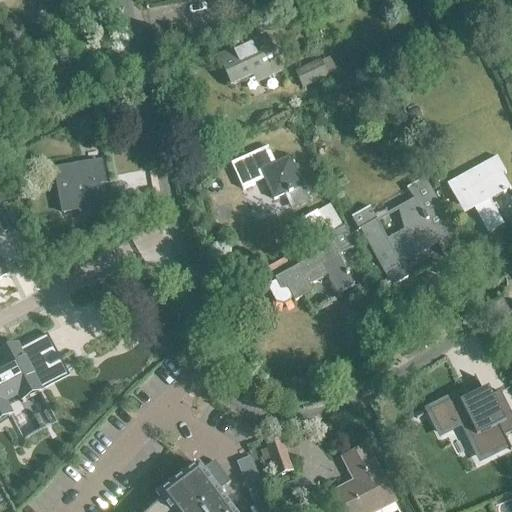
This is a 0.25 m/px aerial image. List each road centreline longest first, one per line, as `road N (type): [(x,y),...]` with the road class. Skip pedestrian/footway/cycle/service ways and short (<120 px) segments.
road 1 (residential): [(511,306),(339,407),(302,417),(239,409),(202,365),(194,338),(125,0)]
road 2 (unknown): [(180,269),(81,262),(0,307)]
